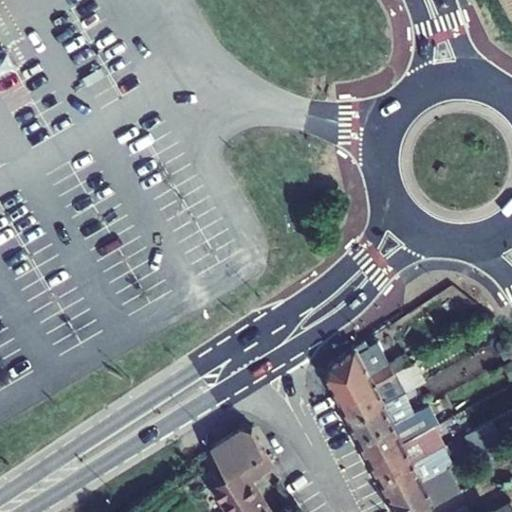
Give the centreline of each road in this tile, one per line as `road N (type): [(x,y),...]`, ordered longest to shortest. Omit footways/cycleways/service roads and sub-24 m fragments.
road 1 (secondary): [(308,297),(0,499)]
road 2 (secondary): [(27,511),(253,373)]
road 3 (secondary): [(309,338),(399,269),(457,241)]
road 4 (secondary): [(386,186),(365,250),(308,297)]
